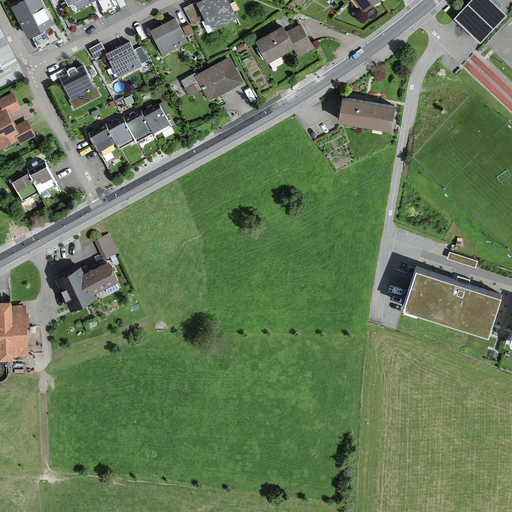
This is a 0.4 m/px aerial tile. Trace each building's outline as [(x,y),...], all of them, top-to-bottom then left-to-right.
[(40,0),(23,0),(12,6),(28,38),(53,25),(40,0)] [(229,0),(199,0),(196,2),(209,29),(237,16),(229,0)] [(379,0),(353,0),(364,13),(379,0)] [(507,13),(492,0),(468,0),(453,17),(481,42),(507,13)] [(176,17),(150,29),(162,54),(188,42),(176,17)] [(282,25),(254,39),(265,61),(291,49),(295,56),(314,47),(302,22),(287,30),(282,25)] [(129,40),(105,52),(117,76),(142,64),(129,40)] [(230,55),(196,73),(210,98),(243,80),(230,55)] [(86,64),(59,76),(69,99),(96,88),(86,64)] [(397,104),(341,95),(336,121),(392,130),(397,104)] [(15,96),(0,104),(0,151),(34,135),(27,121),(17,126),(11,115),(22,109),(15,96)] [(169,122),(160,105),(144,114),(153,131),(169,122)] [(153,131),(144,114),(143,112),(126,120),(136,138),(137,139),(153,131)] [(136,138),(126,120),(125,118),(109,127),(118,145),(119,147),(136,138)] [(118,145),(109,127),(108,125),(91,134),(102,153),(118,145)] [(57,183),(47,163),(30,172),(39,190),(41,192),(57,183)] [(39,190),(30,172),(29,170),(13,179),(23,198),(39,190)] [(110,232),(96,238),(104,258),(118,252),(110,232)] [(450,254),(448,260),(477,267),(479,261),(450,254)] [(82,263),(55,276),(67,304),(118,281),(109,260),(86,271),(82,263)] [(416,265),(403,303),(489,332),(502,293),(469,282),(470,278),(458,274),(456,278),(416,265)] [(25,299),(0,299),(0,356),(28,355),(25,299)]
